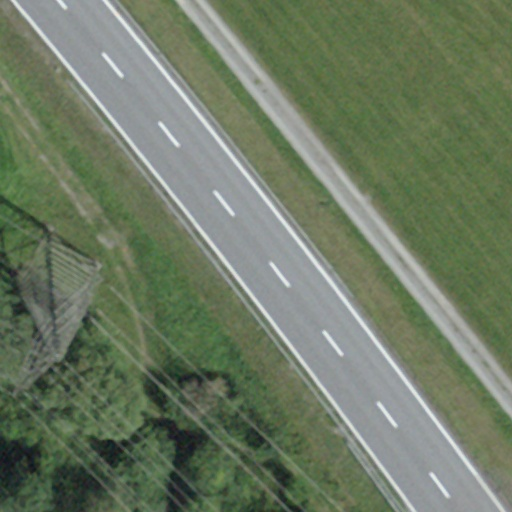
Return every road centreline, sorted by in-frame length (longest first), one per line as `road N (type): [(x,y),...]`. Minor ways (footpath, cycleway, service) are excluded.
road 1 (primary): [(453,511),(223,194),(56,0)]
road 2 (track): [(0,79),(235,390),(349,511)]
road 3 (track): [(511,387),(210,0)]
